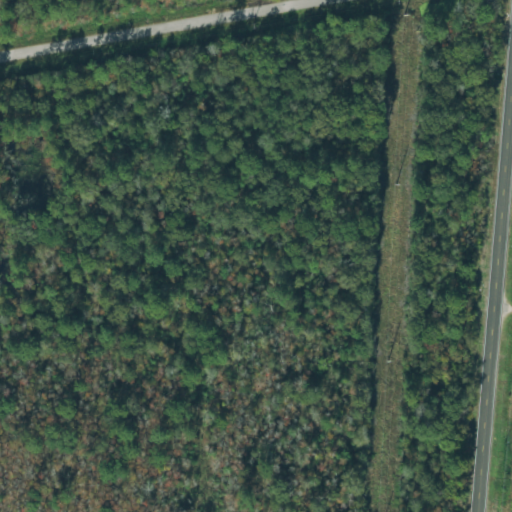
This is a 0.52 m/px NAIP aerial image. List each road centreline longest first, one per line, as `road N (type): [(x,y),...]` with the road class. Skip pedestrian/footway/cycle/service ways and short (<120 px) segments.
road 1 (tertiary): [(475,511),(511,74)]
road 2 (residential): [(0,50),(315,0)]
